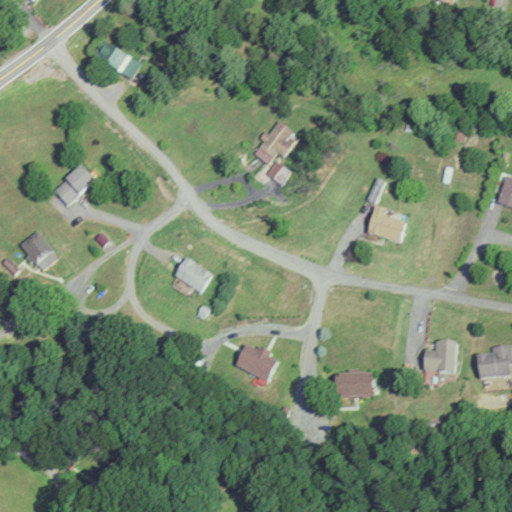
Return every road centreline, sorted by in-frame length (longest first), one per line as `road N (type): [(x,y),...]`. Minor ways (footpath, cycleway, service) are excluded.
road 1 (residential): [(50,43),(178,173),(215,225),(325,274),(511,307)]
road 2 (tertiary): [(0,79),(98,0)]
